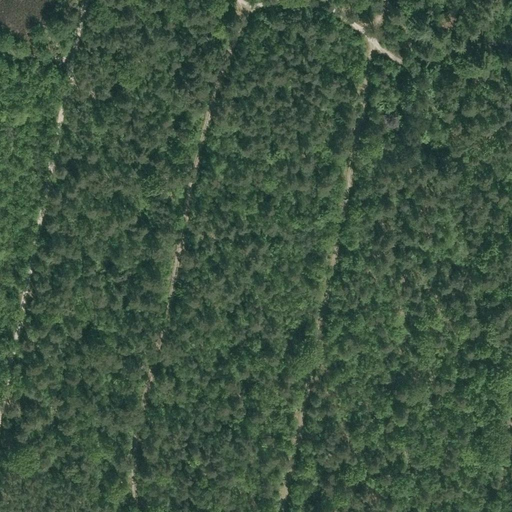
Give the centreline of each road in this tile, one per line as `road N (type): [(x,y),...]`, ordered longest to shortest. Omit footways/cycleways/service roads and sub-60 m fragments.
road 1 (track): [(250,5),(214,105),(152,385),(134,511)]
road 2 (track): [(281,511),(372,42)]
road 3 (track): [(0,423),(84,0)]
road 4 (track): [(372,42),(383,56),(413,61),(511,41)]
road 5 (track): [(250,5),(321,5),(372,42)]
